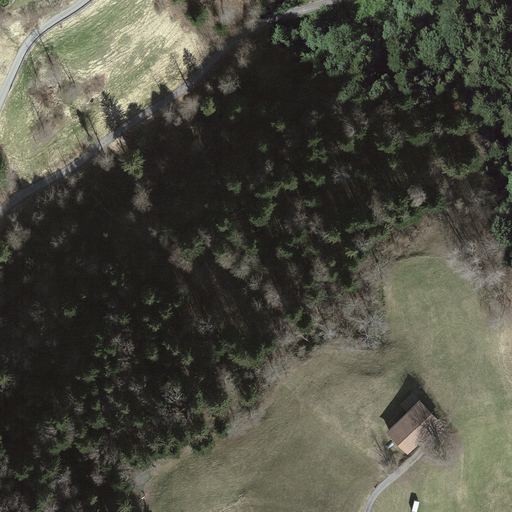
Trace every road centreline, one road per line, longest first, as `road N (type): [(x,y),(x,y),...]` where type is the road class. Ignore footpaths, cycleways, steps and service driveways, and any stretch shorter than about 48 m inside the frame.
road 1 (unclassified): [(333,0),(244,31),(164,100),(0,212)]
road 2 (unclassified): [(0,102),(29,43),(83,0)]
